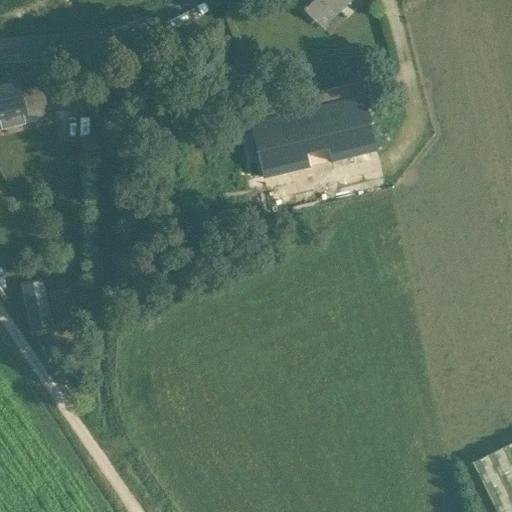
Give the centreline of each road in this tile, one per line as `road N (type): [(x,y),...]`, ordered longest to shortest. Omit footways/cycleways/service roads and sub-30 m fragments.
road 1 (track): [(138,511),(0,298)]
road 2 (unclassified): [(202,0),(180,17),(94,45),(0,51)]
